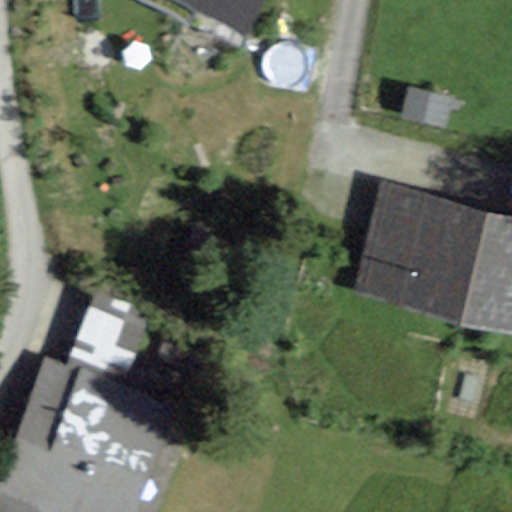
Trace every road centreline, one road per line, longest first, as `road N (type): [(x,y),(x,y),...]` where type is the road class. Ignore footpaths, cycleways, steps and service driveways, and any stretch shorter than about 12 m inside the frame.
road 1 (residential): [(0,375),(38,270),(0,45)]
road 2 (residential): [(362,135),(344,79),(359,0)]
